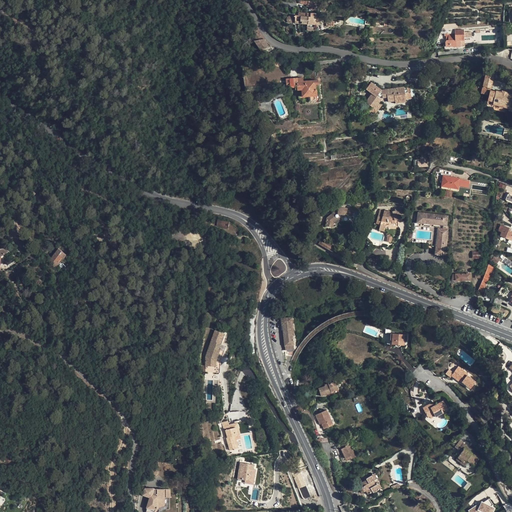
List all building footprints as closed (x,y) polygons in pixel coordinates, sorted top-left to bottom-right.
[(316,0),(301,0),(301,1),(303,2),(303,4),(307,4),(308,5),(308,7),(311,7),(311,10),(315,10),(317,0),(316,0)] [(308,24),(308,30),(314,31),(315,25),(320,25),(321,15),(316,15),(316,13),(300,12),(300,15),(295,15),(295,17),(291,17),(289,17),(288,17),(288,18),(287,19),(287,21),(288,21),(289,22),(295,22),(295,23),(308,24)] [(446,40),(446,42),(446,46),(453,46),(453,47),(461,47),(461,43),(464,43),(464,30),(455,30),(455,36),(449,36),(449,40),(446,40)] [(264,39),(254,41),(260,49),(269,46),(264,39)] [(368,68),(353,70),(354,77),(369,76),(368,68)] [(511,106),(511,98),(511,99),(511,98),(511,94),(507,94),(507,92),(502,91),(502,93),(496,91),(496,92),(490,91),(494,74),(487,72),(482,93),(489,95),(488,100),(493,101),(493,104),(509,108),(510,106),(511,106)] [(303,81),(303,78),(286,79),(287,88),(297,87),(298,90),(302,90),(302,97),(309,96),(316,96),(316,85),(318,84),(318,80),(303,81)] [(384,102),(388,101),(388,102),(395,101),(395,103),(406,102),(406,99),(412,98),(412,97),(411,89),(410,86),(382,90),(371,82),(366,89),(372,93),(366,102),(369,105),(366,109),(367,112),(372,112),(381,100),(384,102)] [(384,102),(381,100),(372,112),(375,114),(384,102)] [(489,120),(506,124),(507,118),(490,114),(489,120)] [(441,151),(438,157),(445,161),(447,154),(441,151)] [(417,159),(418,167),(420,166),(427,166),(427,158),(420,158),(420,159),(417,159)] [(458,189),(459,185),(459,180),(460,178),(443,176),(442,186),(458,189)] [(327,218),(326,225),(333,226),(333,222),(340,217),(337,217),(337,214),(340,214),(352,215),(352,209),(334,207),(333,213),(327,218)] [(315,208),(313,215),(320,217),(322,210),(315,208)] [(380,210),(377,223),(381,224),(385,225),(395,222),(395,220),(402,218),(399,208),(395,209),(396,210),(392,211),(393,212),(389,213),(389,211),(386,211),(380,210)] [(417,222),(443,225),(447,225),(448,216),(418,212),(417,222)] [(229,222),(218,220),(217,225),(228,228),(229,222)] [(11,230),(19,226),(15,222),(10,224),(11,230)] [(511,239),(511,231),(510,230),(511,229),(501,224),(499,229),(499,231),(502,232),(500,235),(511,240),(511,239)] [(445,255),(446,250),(448,229),(443,229),(438,228),(435,254),(445,255)] [(318,244),(334,252),(334,247),(328,244),(326,243),(321,239),(318,244)] [(0,266),(0,265),(1,262),(1,260),(0,258),(0,257),(9,251),(7,250),(3,248),(0,248),(0,266)] [(66,254),(58,248),(47,262),(55,269),(66,254)] [(491,273),(488,272),(486,271),(482,281),(477,294),(479,294),(481,294),(481,293),(482,293),(484,289),(482,288),(485,282),(487,283),(491,273)] [(282,325),(283,324),(285,350),(294,349),(292,325),(293,325),(292,317),(281,318),(282,325)] [(215,368),(225,333),(214,330),(204,364),(215,368)] [(407,335),(391,333),(390,340),(392,340),(392,344),(395,344),(395,345),(396,346),(397,347),(398,347),(399,347),(400,346),(401,345),(404,345),(405,341),(407,341),(407,335)] [(510,368),(503,365),(500,370),(508,373),(510,368)] [(467,375),(468,374),(458,366),(453,373),(451,375),(452,376),(458,381),(460,379),(462,381),(462,382),(471,388),(476,382),(467,375)] [(321,396),(332,392),(331,391),(338,389),(335,381),(325,385),(325,386),(318,388),(321,396)] [(429,404),(423,408),(428,417),(430,416),(434,414),(435,416),(436,417),(444,412),(443,411),(448,408),(444,401),(434,406),(433,404),(430,406),(429,404)] [(327,410),(316,415),(319,423),(321,422),(324,429),(333,424),(327,410)] [(228,421),(222,423),(224,431),(225,430),(227,437),(226,438),(230,450),(238,448),(236,440),(237,439),(236,436),(238,435),(236,430),(239,430),(237,423),(229,425),(228,421)] [(462,464),(465,459),(468,462),(473,466),(479,459),(470,451),(467,449),(468,447),(463,443),(458,449),(462,452),(456,459),(462,464)] [(341,449),(346,458),(350,457),(351,459),(356,457),(350,444),(345,446),(345,444),(340,446),(341,449)] [(254,464),(240,462),(237,479),(245,480),(245,483),(253,483),(256,469),(253,469),(254,464)] [(311,497),(300,472),(292,475),(302,497),(305,500),(311,497)] [(363,473),(358,475),(362,482),(366,479),(363,473)] [(364,486),(359,488),(362,493),(366,491),(368,495),(373,492),(374,492),(379,489),(376,484),(376,485),(373,481),(375,480),(372,475),(366,478),(366,479),(362,482),(364,486)] [(169,489),(145,489),(143,495),(150,497),(146,511),(149,511),(162,511),(164,510),(169,508),(169,489)] [(469,511),(481,511),(482,511),(492,511),(494,508),(482,503),(480,505),(479,504),(469,511)]
